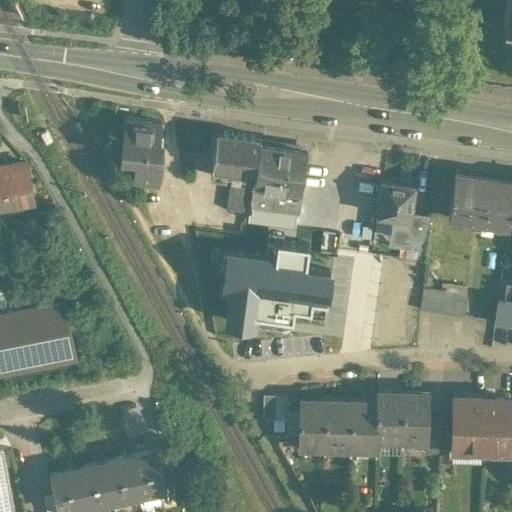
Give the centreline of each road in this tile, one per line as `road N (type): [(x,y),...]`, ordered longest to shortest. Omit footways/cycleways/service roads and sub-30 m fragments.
road 1 (primary): [(148,73),(511,122)]
road 2 (residential): [(232,367),(511,363)]
road 3 (primary): [(0,52),(148,73)]
road 4 (residential): [(146,380),(20,403)]
